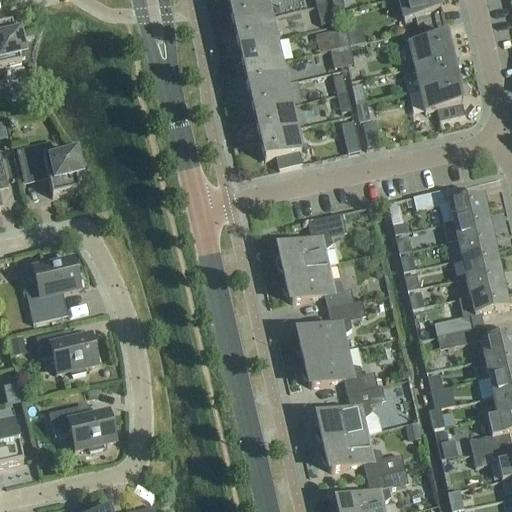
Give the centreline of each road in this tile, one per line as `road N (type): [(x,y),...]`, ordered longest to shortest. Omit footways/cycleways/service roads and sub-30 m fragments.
road 1 (residential): [(0,503),(133,471),(142,419),(127,324),(80,233),(0,251)]
road 2 (residential): [(507,141),(198,210)]
road 3 (tertiary): [(198,210),(267,511)]
road 4 (residential): [(474,0),(507,141)]
road 5 (tertiary): [(169,85),(198,210)]
